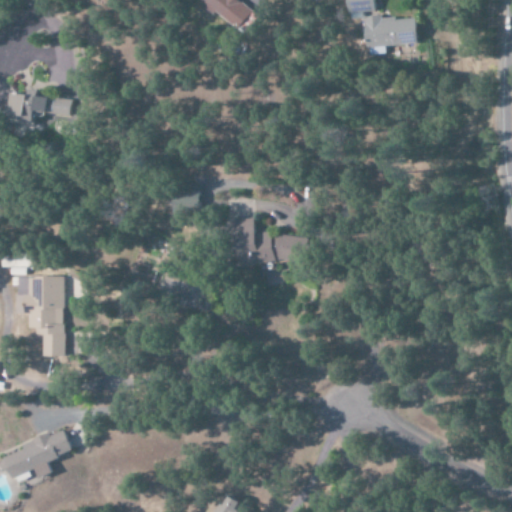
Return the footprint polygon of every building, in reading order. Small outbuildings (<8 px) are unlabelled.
[(204,0),(207,2),(204,5),(241,31),(256,10),(242,0),(204,0)] [(350,0),(351,20),(366,19),(365,12),(375,12),(375,0),(377,0),(350,0)] [(421,45),(420,18),(368,19),(369,47),(421,45)] [(206,191),(178,191),(178,211),(205,211),(206,191)] [(237,221),(245,268),(312,257),(308,234),(273,240),(272,232),(260,234),(257,218),(237,221)] [(5,268),(33,267),(33,255),(4,255),(5,268)] [(46,357),(68,356),(68,276),(22,277),(22,314),(35,314),(35,329),(46,329),(46,357)] [(76,451),(67,428),(25,446),(27,450),(5,459),(15,484),(40,474),(42,479),(56,473),(51,462),(76,451)] [(247,511),(243,510),(247,502),(235,497),(227,511),(247,511)]
